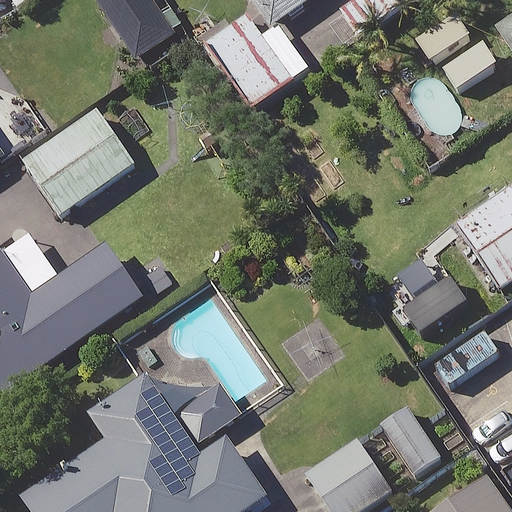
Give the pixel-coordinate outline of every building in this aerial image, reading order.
[(153,0),(95,0),(142,68),(181,41),(153,0)] [(331,0),(251,0),(279,37),(331,0)] [(421,0),(368,0),(345,18),(365,45),(423,2),(421,0)] [(253,22),(209,52),(257,120),(301,90),(253,22)] [(511,28),(499,37),(511,55),(511,28)] [(104,117),(28,169),(67,226),(143,173),(104,117)] [(0,174),(12,166),(0,149),(0,174)] [(511,294),(511,198),(462,232),(506,298),(511,294)] [(0,410),(151,306),(114,252),(41,303),(0,244),(0,410)] [(454,284),(409,317),(427,342),(472,310),(454,284)] [(433,367),(449,395),(506,360),(489,333),(433,367)] [(154,379),(90,423),(109,450),(31,503),(37,511),(262,511),(274,505),(234,447),(211,462),(154,379)] [(227,393),(186,420),(207,450),(247,423),(227,393)] [(411,414),(384,432),(420,483),(446,465),(411,414)] [(364,446),(310,483),(330,511),(380,511),(401,498),(364,446)] [(511,511),(492,484),(451,511),(511,511)]
